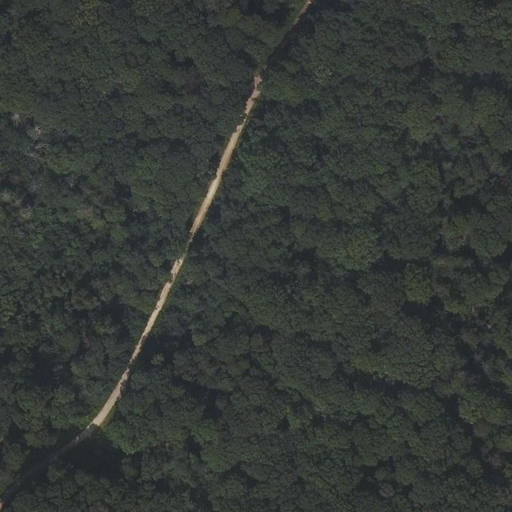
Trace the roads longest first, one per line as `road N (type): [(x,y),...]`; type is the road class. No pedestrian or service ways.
road 1 (track): [(0,502),(95,428),(166,295),(254,94),(309,0)]
road 2 (track): [(73,446),(341,427)]
